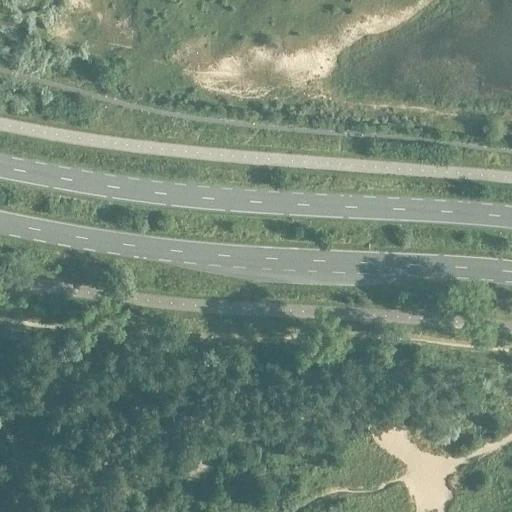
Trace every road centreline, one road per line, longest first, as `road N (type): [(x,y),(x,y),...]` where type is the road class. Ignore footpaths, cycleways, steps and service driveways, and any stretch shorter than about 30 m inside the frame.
road 1 (primary): [(511,220),(249,207),(0,168)]
road 2 (primary): [(0,226),(155,251),(511,278)]
road 3 (unknown): [(511,441),(373,491),(323,494),(293,511)]
